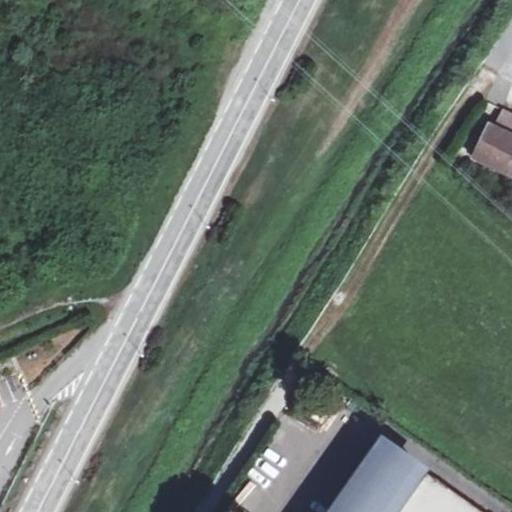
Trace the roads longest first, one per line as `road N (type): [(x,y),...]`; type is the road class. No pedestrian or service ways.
road 1 (unclassified): [(301,0),(34,511)]
road 2 (track): [(139,304),(67,306),(0,335)]
